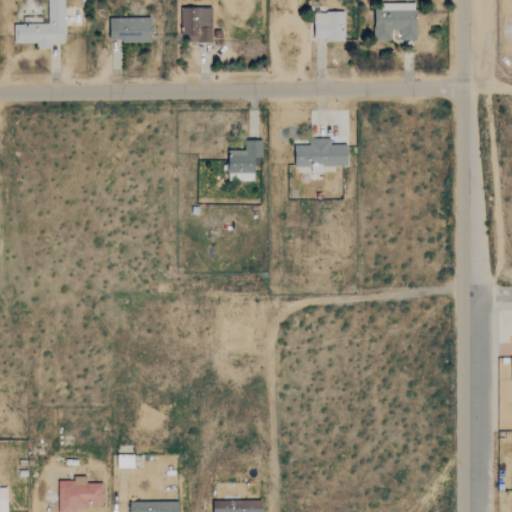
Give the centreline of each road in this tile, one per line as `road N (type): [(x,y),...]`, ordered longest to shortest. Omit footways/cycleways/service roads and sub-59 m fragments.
road 1 (residential): [(471,511),(474,294),(461,0)]
road 2 (residential): [(0,94),(461,87)]
